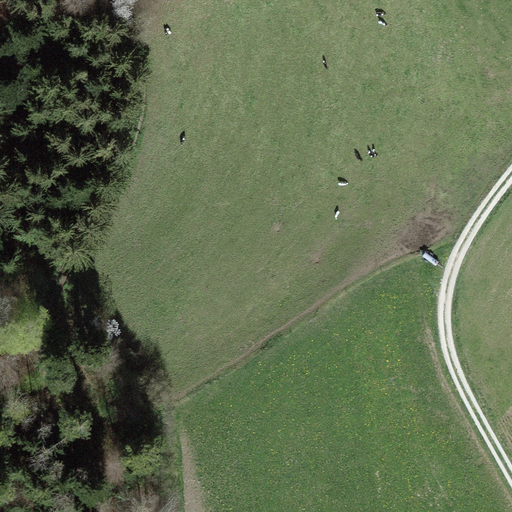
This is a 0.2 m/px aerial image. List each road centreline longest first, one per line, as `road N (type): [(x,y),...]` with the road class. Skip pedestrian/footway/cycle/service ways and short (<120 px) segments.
road 1 (track): [(106,511),(81,469),(49,327),(53,291),(136,115),(138,64),(113,0)]
road 2 (track): [(511,475),(454,367),(444,318),(459,248),(511,173)]
